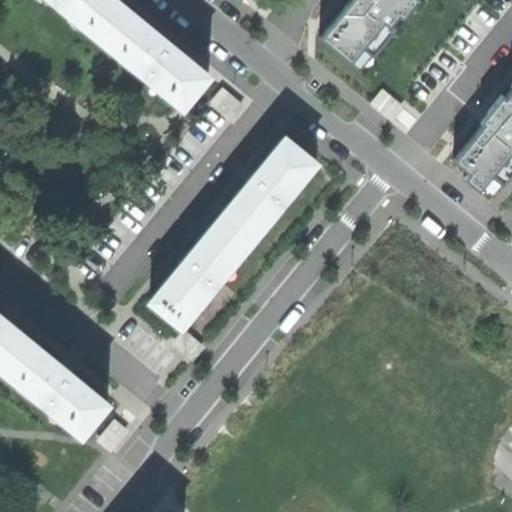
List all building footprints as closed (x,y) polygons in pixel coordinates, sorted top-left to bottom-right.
[(54,0),(100,37),(125,7),(116,0),(54,0)] [(352,0),(321,38),(350,62),(400,0),(352,0)] [(183,104),(207,74),(172,45),(174,42),(167,37),(161,32),(159,34),(125,7),(100,37),(183,104)] [(511,89),(495,110),(511,124),(511,89)] [(456,161),(492,191),(511,166),(511,156),(480,130),(456,161)] [(245,185),(218,218),(247,242),(314,163),(284,138),(256,172),(254,170),(249,176),(243,183),(245,185)] [(151,299),(180,323),(247,242),(218,218),(189,252),(187,251),(182,257),(178,262),(180,264),(151,299)] [(0,361),(23,333),(0,314),(0,361)] [(312,328),(281,366),(448,506),(480,468),(312,328)] [(0,361),(0,364),(80,430),(105,400),(69,371),(72,368),(66,363),(58,357),(56,360),(23,333),(0,361)]
